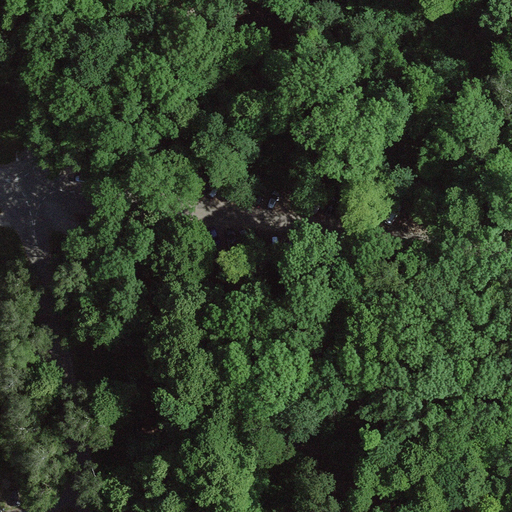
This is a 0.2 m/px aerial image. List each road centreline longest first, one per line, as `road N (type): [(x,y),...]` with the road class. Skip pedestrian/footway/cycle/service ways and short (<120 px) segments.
road 1 (track): [(32,224),(84,233),(511,466)]
road 2 (residential): [(27,185),(511,249)]
road 3 (residential): [(88,511),(27,185)]
road 4 (track): [(27,185),(40,134),(8,0)]
